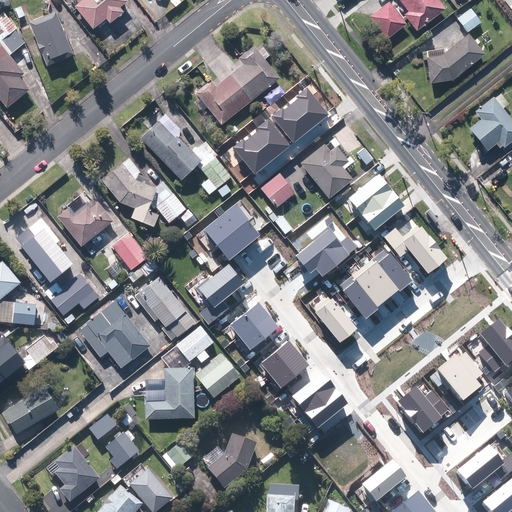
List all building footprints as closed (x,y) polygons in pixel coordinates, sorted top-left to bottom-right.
[(82,0),(75,6),(93,28),(106,18),(110,23),(124,11),(120,7),(127,1),(126,0),(82,0)] [(404,14),(416,30),(445,8),(438,0),(400,0),(409,11),(404,14)] [(369,16),(386,39),(406,24),(389,1),(369,16)] [(14,9),(18,18),(25,15),(21,6),(14,9)] [(29,22),(47,66),(73,55),(55,11),(44,16),(40,8),(27,13),(30,21),(29,22)] [(456,19),(467,32),(480,22),(470,8),(456,19)] [(3,11),(0,13),(0,40),(2,39),(11,52),(24,42),(14,29),(16,28),(3,11)] [(21,23),(20,24),(22,30),(30,27),(27,18),(20,20),(21,23)] [(426,57),(430,83),(451,79),(484,54),(468,33),(441,55),(426,57)] [(0,99),(6,107),(29,89),(19,75),(23,73),(0,43),(0,99)] [(243,63),(229,74),(250,101),(280,77),(264,58),(269,55),(263,46),(258,50),(254,45),(238,58),(243,63)] [(250,101),(229,74),(216,85),(211,79),(196,92),(221,124),(250,101)] [(469,128),(486,150),(495,143),(499,148),(502,145),(504,147),(511,140),(511,120),(493,96),(475,111),(481,119),(469,128)] [(255,107),(260,112),(266,107),(262,102),(255,107)] [(320,122),(304,103),(284,120),(281,117),(264,130),(264,129),(256,136),(254,136),(248,129),(233,142),(247,159),(263,145),(268,141),(280,155),(320,122)] [(0,115),(0,137),(11,129),(0,115)] [(179,137),(177,134),(175,137),(157,119),(139,137),(181,179),(196,164),(201,159),(191,149),(179,137)] [(323,143),(299,162),(327,198),(351,179),(342,168),(340,165),(346,161),(334,146),(333,147),(328,141),(324,144),(323,143)] [(215,156),(201,168),(208,177),(200,184),(208,194),(231,176),(215,156)] [(121,161),(100,179),(118,200),(134,207),(130,216),(153,226),(158,214),(148,210),(150,205),(151,207),(154,205),(167,222),(184,208),(161,180),(154,187),(135,178),(121,161)] [(260,188),(275,207),(294,192),(278,173),(260,188)] [(375,230),(404,206),(378,174),(349,199),(375,230)] [(57,216),(81,245),(87,241),(94,235),(113,220),(97,201),(91,206),(86,200),(73,211),(69,206),(57,216)] [(262,234),(237,204),(205,231),(230,260),(262,234)] [(179,216),(187,226),(196,219),(187,209),(179,216)] [(170,223),(175,230),(183,223),(178,216),(170,223)] [(41,217),(16,237),(50,280),(73,262),(58,244),(61,242),(41,217)] [(396,228),(384,237),(401,257),(410,249),(429,273),(448,258),(421,226),(405,239),(396,228)] [(340,243),(329,230),(297,256),(311,272),(316,269),(322,276),(357,247),(348,237),(340,243)] [(112,245),(131,269),(147,257),(128,232),(112,245)] [(414,280),(387,248),(373,259),(398,290),(400,292),(414,280)] [(0,320),(35,324),(37,303),(0,299),(0,297),(20,282),(2,259),(0,260),(0,320)] [(152,259),(130,276),(134,281),(143,275),(145,277),(158,266),(152,259)] [(378,307),(398,290),(373,259),(352,276),(378,307)] [(116,263),(108,269),(114,277),(122,271),(116,263)] [(199,314),(208,324),(228,308),(223,301),(245,283),(229,265),(199,289),(211,304),(199,314)] [(61,287),(49,297),(63,314),(78,302),(83,308),(98,296),(79,273),(61,287)] [(157,329),(168,342),(195,321),(159,276),(139,292),(164,324),(157,329)] [(378,307),(352,276),(339,287),(366,319),(379,308),(378,307)] [(106,283),(110,287),(116,282),(112,278),(106,283)] [(357,329),(329,297),(314,310),(341,342),(357,329)] [(86,324),(121,367),(149,344),(114,301),(86,324)] [(446,358),(487,324),(469,302),(443,324),(440,321),(425,334),(431,340),(425,345),(432,354),(438,349),(446,358)] [(279,327),(259,303),(231,326),(251,350),(279,327)] [(511,359),(511,334),(499,318),(480,334),(489,344),(479,352),(496,373),(511,359)] [(145,400),(146,418),(195,417),(194,367),(183,368),(191,361),(190,360),(196,356),(202,362),(210,356),(205,349),(214,341),(201,325),(161,356),(171,368),(165,368),(165,399),(145,400)] [(408,353),(418,344),(416,342),(421,337),(414,330),(391,351),(399,361),(402,358),(407,363),(412,358),(408,353)] [(43,334),(24,349),(27,353),(21,358),(2,334),(0,336),(0,379),(22,363),(27,369),(57,345),(52,340),(49,342),(43,334)] [(309,365),(289,341),(261,364),(281,388),(309,365)] [(463,349),(438,369),(464,401),(482,386),(477,378),(483,374),(463,349)] [(195,374),(214,397),(240,375),(221,352),(195,374)] [(322,371),(293,396),(319,428),(349,403),(322,371)] [(28,381),(17,388),(22,395),(33,388),(28,381)] [(3,411),(16,432),(58,409),(44,384),(22,396),(24,399),(3,411)] [(417,387),(398,402),(423,432),(450,411),(433,390),(425,397),(417,387)] [(287,406),(282,394),(271,399),(277,411),(287,406)] [(109,411),(102,416),(107,421),(113,417),(109,411)] [(305,422),(296,413),(287,421),(295,430),(305,422)] [(121,418),(127,425),(131,422),(126,415),(121,418)] [(108,461),(116,470),(138,452),(123,434),(105,449),(112,458),(108,461)] [(219,447),(203,460),(210,469),(209,470),(225,490),(248,472),(258,445),(233,435),(225,455),(219,447)] [(181,442),(167,454),(178,469),(193,457),(181,442)] [(504,463),(489,445),(458,470),(473,489),(495,470),(504,463)] [(59,490),(69,502),(99,479),(74,447),(53,463),(64,476),(59,480),(64,486),(59,490)] [(271,453),(260,462),(265,468),(275,459),(271,453)] [(511,456),(504,463),(495,470),(502,479),(511,470),(511,456)] [(407,476),(393,459),(362,484),(376,501),(407,476)] [(135,494),(149,511),(152,511),(175,494),(159,474),(135,494)] [(511,479),(484,502),(491,511),(508,511),(511,509),(511,479)] [(97,511),(134,511),(141,504),(120,486),(97,511)] [(436,511),(418,490),(392,511),(436,511)] [(267,495),(266,511),(293,511),(295,496),(267,495)] [(350,511),(351,511),(329,500),(323,511),(350,511)] [(197,511),(200,509),(194,503),(184,511),(197,511)]
